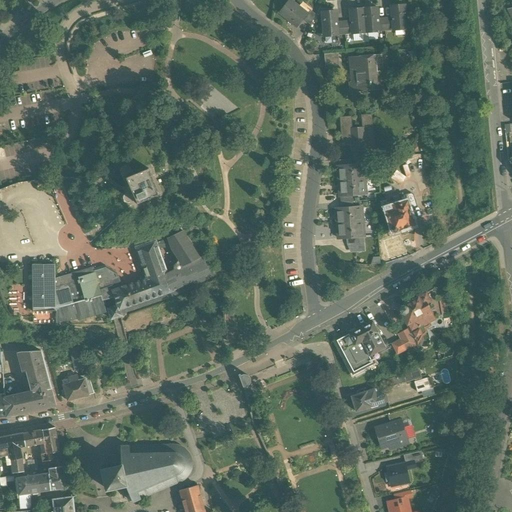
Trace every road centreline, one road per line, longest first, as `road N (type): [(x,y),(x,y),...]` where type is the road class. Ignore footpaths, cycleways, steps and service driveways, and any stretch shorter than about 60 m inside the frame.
road 1 (residential): [(235,0),(296,54),(317,101),(307,232),(317,317)]
road 2 (tertiary): [(61,417),(193,380),(284,337)]
road 3 (residential): [(505,217),(482,0)]
road 4 (tertiary): [(317,317),(505,217)]
road 5 (track): [(441,0),(461,210)]
road 6 (residential): [(284,337),(327,357),(374,511)]
road 7 (residential): [(511,364),(485,511)]
road 8 (track): [(469,276),(472,407)]
road 9 (residential): [(33,511),(42,496),(73,492),(61,417)]
